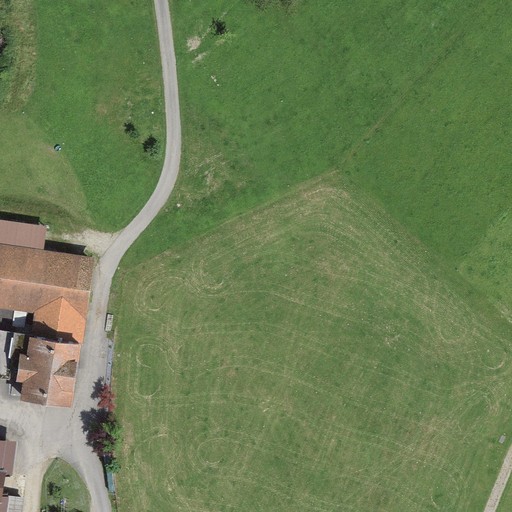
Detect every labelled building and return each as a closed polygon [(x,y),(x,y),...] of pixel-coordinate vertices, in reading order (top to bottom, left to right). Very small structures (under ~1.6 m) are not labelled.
[(166,82),(131,84),(133,121),(168,120),(166,82)] [(189,128),(188,166),(223,167),(224,129),(189,128)] [(0,307),(34,313),(86,321),(96,260),(43,252),(47,230),(0,222),(0,307)] [(21,398),(73,406),(86,321),(34,313),(21,398)] [(0,511),(22,511),(24,499),(11,497),(19,443),(0,440),(0,511)]
